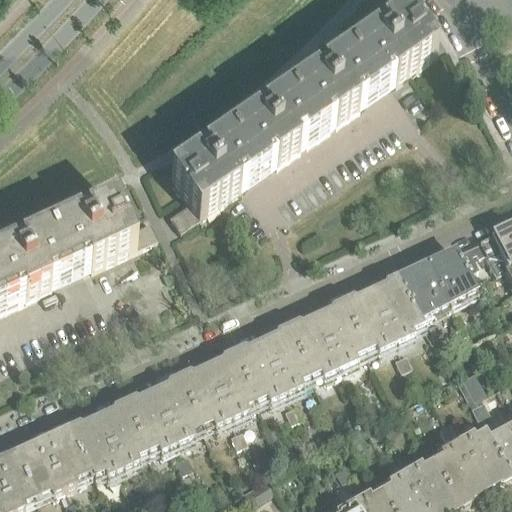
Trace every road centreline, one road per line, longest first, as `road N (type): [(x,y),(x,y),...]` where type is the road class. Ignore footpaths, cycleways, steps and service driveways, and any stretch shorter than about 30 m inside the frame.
road 1 (residential): [(0,445),(511,207)]
road 2 (secondary): [(0,96),(98,0)]
road 3 (residential): [(451,18),(511,134)]
